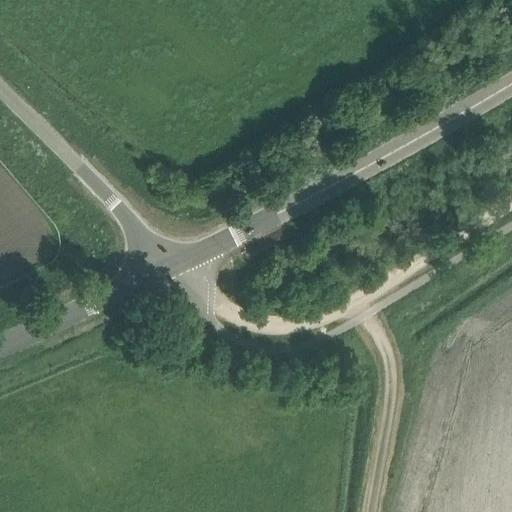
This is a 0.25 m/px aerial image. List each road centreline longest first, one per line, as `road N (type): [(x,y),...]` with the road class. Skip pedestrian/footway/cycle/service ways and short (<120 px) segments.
road 1 (track): [(511,206),(348,307),(297,326),(243,322),(177,266)]
road 2 (unclassified): [(177,266),(511,83)]
road 3 (unclassified): [(177,266),(0,91)]
road 4 (track): [(367,511),(385,367),(348,307)]
road 5 (unclassified): [(0,360),(177,266)]
